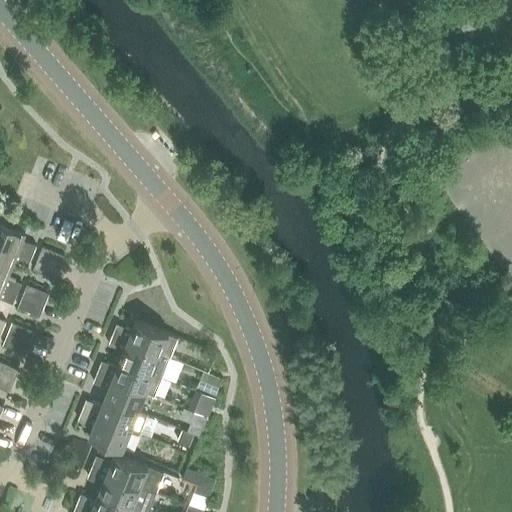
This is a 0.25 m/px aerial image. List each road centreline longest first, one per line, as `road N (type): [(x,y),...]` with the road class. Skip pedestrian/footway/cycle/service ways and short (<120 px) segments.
road 1 (unclassified): [(275,511),(275,426),(259,356),(226,281),(167,201)]
road 2 (residential): [(0,480),(102,249),(167,201)]
road 3 (unclassified): [(167,201),(0,9)]
